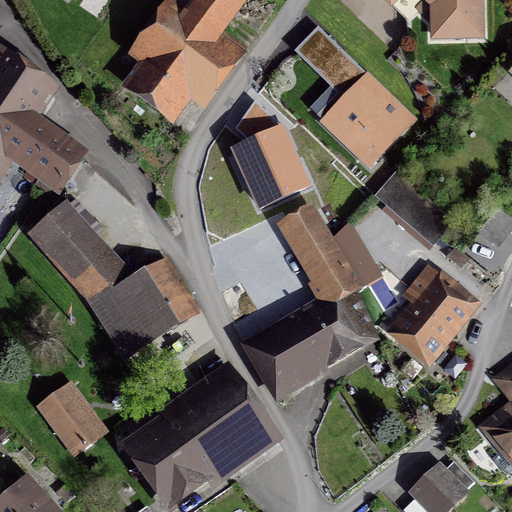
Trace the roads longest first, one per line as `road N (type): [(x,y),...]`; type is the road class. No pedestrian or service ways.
road 1 (residential): [(302,0),(199,143),(189,199),(208,293),(235,353),(300,447),(302,511)]
road 2 (residential): [(353,511),(441,441),(511,289)]
